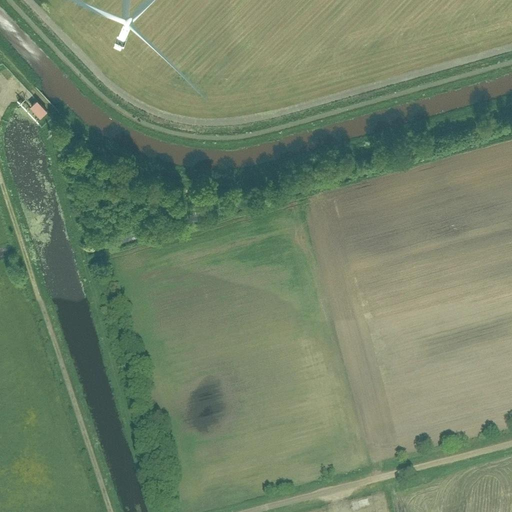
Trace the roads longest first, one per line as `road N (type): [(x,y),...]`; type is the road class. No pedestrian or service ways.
road 1 (track): [(112,511),(0,179)]
road 2 (unclassified): [(256,511),(511,446)]
